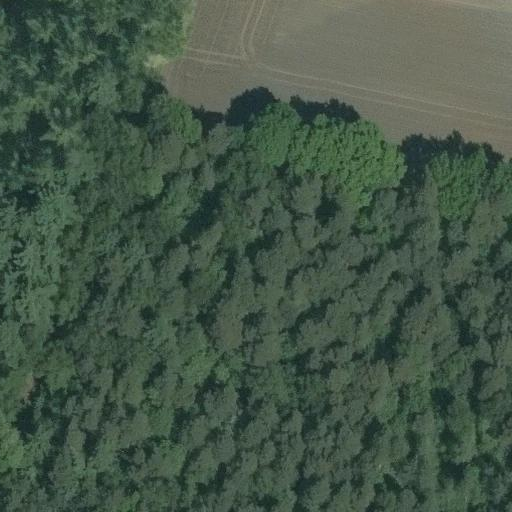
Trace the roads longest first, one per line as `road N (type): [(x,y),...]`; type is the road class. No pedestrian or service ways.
road 1 (track): [(129,146),(511,217)]
road 2 (track): [(129,146),(0,495)]
road 3 (track): [(0,122),(129,146),(176,0)]
